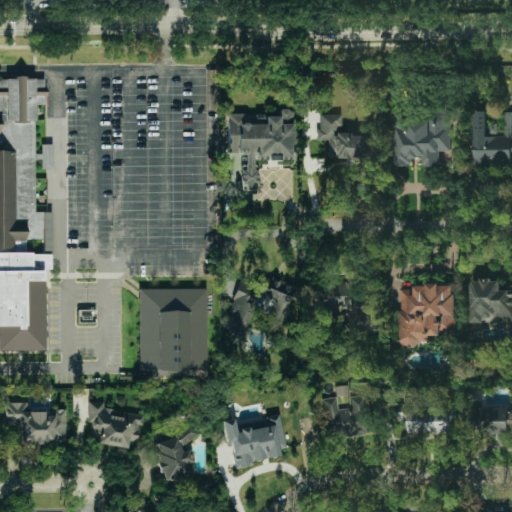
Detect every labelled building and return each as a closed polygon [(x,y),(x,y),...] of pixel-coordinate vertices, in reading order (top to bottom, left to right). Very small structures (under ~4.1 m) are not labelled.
[(0,69),(49,69),(49,81),(38,81),(39,142),(45,142),(45,134),(53,134),(53,158),(44,158),(44,153),(38,153),(36,204),(45,204),(45,218),(61,218),(61,234),(29,234),(29,269),(49,270),(49,294),(34,294),(34,320),(15,320),(15,272),(20,272),(20,261),(0,261),(0,145),(1,145),(11,145),(11,140),(0,138),(0,69)] [(227,115),(227,153),(245,153),(246,165),(241,165),(241,191),(257,191),(256,161),(293,161),(292,110),(279,110),(279,115),(227,115)] [(511,111),(504,112),(504,136),(486,136),(486,111),(474,111),(474,162),(511,162),(511,155),(511,138),(511,139),(511,133),(511,132),(511,111)] [(371,158),(370,132),(342,133),(341,114),(318,115),(319,140),(327,140),(328,159),(371,158)] [(451,151),(451,115),(394,115),(394,165),(412,165),(412,158),(422,158),(422,166),(439,166),(439,151),(451,151)] [(143,277),(196,277),(195,361),(143,363),(143,277)] [(294,287),(261,277),(256,291),(238,285),(229,313),(233,315),(227,335),(242,340),(252,310),(267,315),(263,329),(278,334),(294,287)] [(473,323),(511,321),(511,288),(501,288),(501,279),(471,280),(473,323)] [(347,308),(347,329),(377,330),(377,318),(371,318),(371,311),(377,311),(377,299),(354,299),(354,282),(318,281),(318,307),(347,308)] [(399,346),(419,347),(419,341),(429,342),(430,334),(455,335),(457,285),(416,283),(415,294),(410,294),(410,289),(402,289),(399,346)] [(318,440),(373,433),(368,395),(350,397),(351,408),(338,410),(337,397),(323,399),(325,420),(316,421),(318,440)] [(4,403),(26,402),(26,412),(44,412),(44,417),(52,417),(52,410),(64,410),(64,440),(55,440),(55,444),(23,444),(20,442),(20,425),(4,425),(4,403)] [(127,448),(128,440),(139,441),(142,415),(103,410),(104,404),(92,402),(86,443),(127,448)] [(407,432),(453,434),(454,409),(397,406),(397,420),(407,421),(407,432)] [(224,421),(232,470),(252,466),(251,462),(279,457),(278,450),(285,449),(279,417),(234,425),(233,419),(224,421)] [(191,481),(187,465),(192,462),(189,450),(199,435),(191,424),(168,440),(154,443),(161,472),(163,476),(165,482),(172,480),(177,487),(185,485),(191,481)] [(129,511),(165,511),(153,501),(147,508),(139,501),(129,511)]
